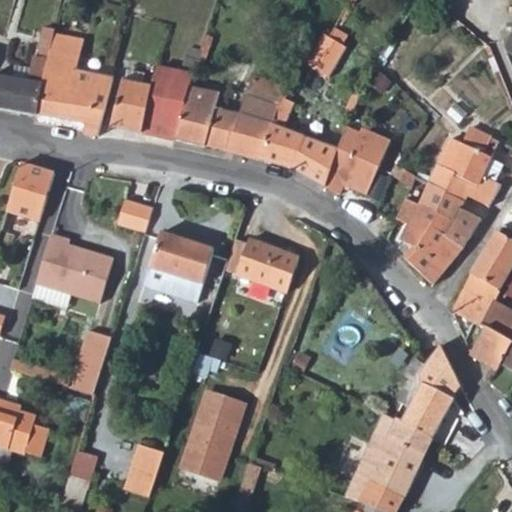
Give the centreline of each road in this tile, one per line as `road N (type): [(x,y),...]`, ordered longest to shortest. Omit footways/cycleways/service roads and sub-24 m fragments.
road 1 (residential): [(0,124),(69,146),(282,184),(337,216),(440,326),(511,447)]
road 2 (unknown): [(440,326),(511,183)]
